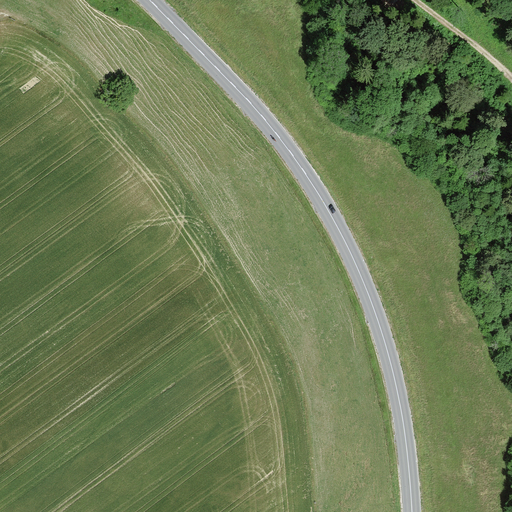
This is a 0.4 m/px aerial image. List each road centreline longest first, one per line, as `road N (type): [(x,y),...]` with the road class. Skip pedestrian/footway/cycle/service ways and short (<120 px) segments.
road 1 (secondary): [(412,511),(395,378),(349,252),(279,139),(150,0)]
road 2 (track): [(414,0),(511,81)]
